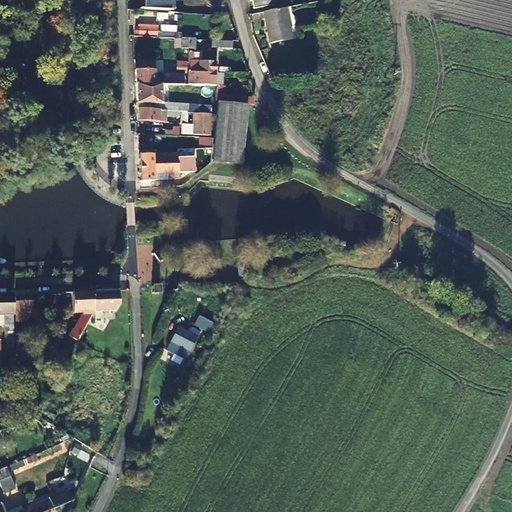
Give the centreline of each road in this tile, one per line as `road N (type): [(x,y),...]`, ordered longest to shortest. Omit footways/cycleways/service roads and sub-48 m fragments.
road 1 (residential): [(95,511),(117,471),(134,408),(132,283),(0,285)]
road 2 (unclassified): [(511,283),(480,254),(330,168)]
road 3 (residential): [(330,168),(271,108),(236,0)]
